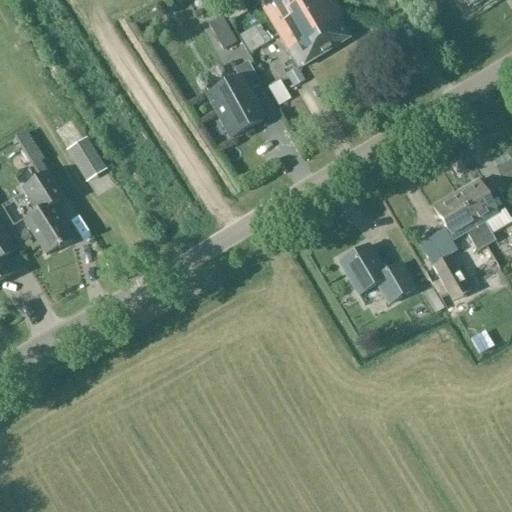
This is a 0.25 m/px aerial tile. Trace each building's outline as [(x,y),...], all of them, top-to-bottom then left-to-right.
[(256,0),(298,70),(348,39),(338,22),(342,19),(330,0),(256,0)] [(270,44),(259,26),(238,37),(249,56),(270,44)] [(238,45),(230,32),(215,40),(223,53),(238,45)] [(261,87),(248,64),(234,72),(238,79),(205,97),(229,142),(268,122),(252,92),(261,87)] [(298,70),(286,76),(293,89),(305,82),(298,70)] [(17,141),(32,164),(41,178),(22,190),(37,214),(24,222),(46,257),(58,250),(60,252),(74,242),(53,209),(65,201),(41,164),(44,162),(27,134),(17,141)] [(87,141),(69,153),(67,154),(87,185),(107,172),(87,141)] [(511,225),(504,211),(498,215),(478,181),(455,195),(486,247),(495,242),(492,237),(511,225)] [(486,247),(455,195),(432,208),(452,242),(466,234),(477,252),(486,247)] [(17,252),(4,232),(0,226),(0,283),(14,275),(4,260),(17,252)] [(384,273),(368,246),(338,264),(358,297),(377,286),(388,306),(414,290),(399,264),(384,273)] [(432,268),(433,269),(427,273),(434,285),(446,306),(448,305),(455,317),(464,311),(458,300),(470,294),(450,258),(432,268)] [(435,317),(445,311),(432,291),(423,297),(435,317)] [(482,329),(463,338),(471,356),(490,347),(482,329)]
